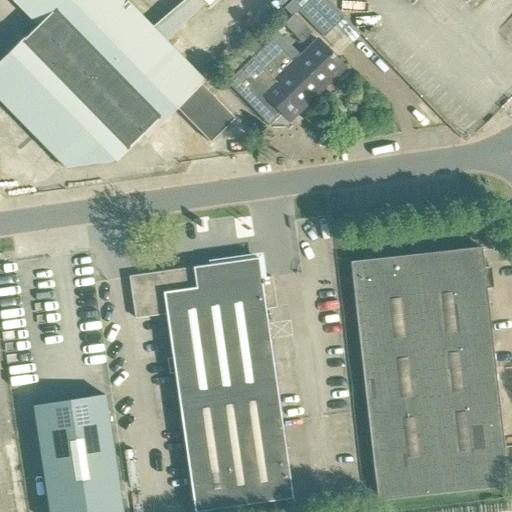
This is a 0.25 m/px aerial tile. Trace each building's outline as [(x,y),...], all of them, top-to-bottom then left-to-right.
[(11,0),(38,26),(0,62),(0,101),(66,169),(114,161),(143,133),(146,136),(176,107),(210,142),(234,118),(200,83),(203,80),(124,0),(11,0)] [(323,37),(335,25),(343,18),(325,0),(292,0),(284,9),(292,17),(285,24),(301,41),(310,33),(293,16),(298,11),(323,37)] [(271,39),(261,48),(253,40),(220,74),(227,82),(226,83),(268,126),(269,125),(284,125),(288,121),(289,122),(344,68),(317,40),(294,62),(271,39)] [(481,248),(350,262),(376,501),(508,487),(481,248)] [(256,259),(128,277),(135,319),(166,315),(194,511),(200,511),(292,499),(265,310),(276,308),(271,277),(259,279),(256,259)] [(31,406),(47,511),(121,511),(104,395),(31,406)]
